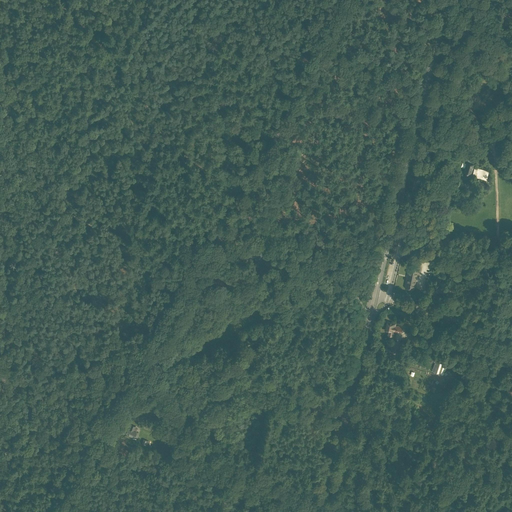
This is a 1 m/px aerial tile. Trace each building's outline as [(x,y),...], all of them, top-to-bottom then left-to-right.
[(466,162),(464,172),(471,174),(473,164),(471,163),(472,158),(469,157),(467,162),(466,162)] [(271,258),(272,251),(248,248),(247,256),(255,257),(255,263),(264,264),(265,258),(271,258)] [(413,289),(418,268),(410,266),(406,287),(413,289)] [(443,285),(445,276),(437,274),(435,284),(443,285)] [(397,327),(395,326),(395,324),(388,322),(386,331),(389,331),(388,336),(393,337),(394,331),(401,332),(402,332),(403,329),(402,328),(402,327),(397,326),(397,327)] [(435,364),(433,371),(439,373),(441,366),(435,364)] [(136,432),(134,431),(135,427),(130,425),(129,429),(128,428),(126,434),(134,437),(134,436),(139,438),(139,437),(138,436),(139,433),(136,432)]
